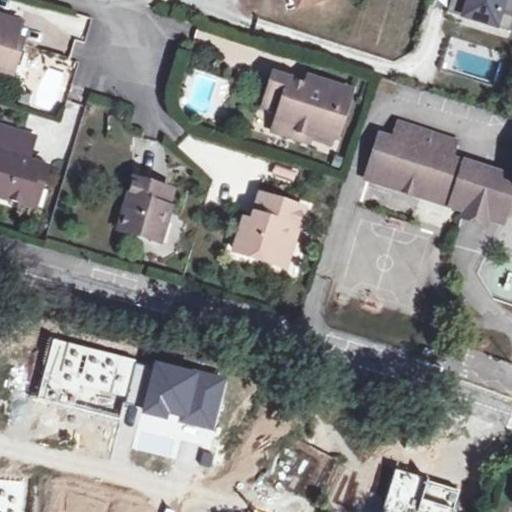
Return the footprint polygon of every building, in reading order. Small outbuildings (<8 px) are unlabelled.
[(294,0),(298,9),(324,0),(294,0)] [(470,0),(453,0),(449,15),(511,33),(511,18),(501,15),(498,26),(466,16),(470,0)] [(511,0),(470,0),(466,16),(498,26),(501,15),(511,18),(511,0)] [(10,42),(17,44),(18,41),(23,25),(0,17),(0,72),(15,76),(22,53),(8,48),(10,42)] [(8,48),(22,53),(25,43),(18,41),(17,44),(10,42),(8,48)] [(354,93),(333,86),(330,95),(315,91),(316,88),(309,86),(275,75),(265,108),(280,113),(278,121),(293,125),(291,131),(313,138),(332,144),(336,131),(342,133),(354,93)] [(330,95),(333,86),(311,79),(309,86),(316,88),(315,91),(330,95)] [(293,125),(278,121),(274,134),(310,145),(313,138),(291,131),(293,125)] [(380,136),(368,172),(453,200),(465,163),(452,159),(458,142),(399,123),(393,141),(380,136)] [(20,153),(29,156),(34,139),(0,128),(0,198),(28,207),(34,187),(41,190),(47,170),(27,163),(18,160),(20,153)] [(20,153),(18,160),(27,163),(29,156),(20,153)] [(453,200),(451,207),(465,212),(462,221),(486,228),(490,220),(504,224),(511,200),(511,178),(465,163),(453,200)] [(453,200),(368,172),(366,179),(451,207),(453,200)] [(161,247),(167,227),(164,226),(174,195),(135,183),(119,234),(161,247)] [(34,187),(28,207),(36,209),(41,190),(34,187)] [(236,253),(280,266),(286,246),(294,248),(305,210),(263,197),(255,223),(252,233),(243,230),(236,253)] [(246,220),(243,230),(252,233),(255,223),(246,220)] [(286,246),(280,266),(288,269),(294,248),(286,246)] [(197,496),(226,511),(235,511),(244,496),(290,482),(314,494),(333,458),(304,443),(300,440),(214,465),(212,471),(197,496)]
